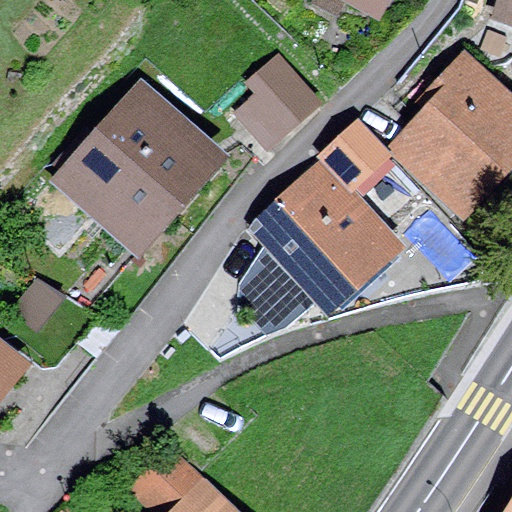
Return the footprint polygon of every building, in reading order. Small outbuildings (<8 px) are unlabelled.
[(334,12),(341,0),(314,0),(314,2),(334,12)] [(241,118),(266,146),(315,104),(274,59),(249,82),(263,98),(241,118)] [(400,148),(461,205),(511,151),(511,113),(463,67),(441,90),(449,97),(400,148)] [(61,165),(135,233),(200,161),(139,107),(100,152),(85,139),(61,165)] [(358,126),(324,157),(348,183),(382,153),(358,126)] [(392,243),(343,188),(348,183),(324,157),(255,223),(326,303),(392,243)] [(38,279),(0,323),(0,338),(34,365),(82,306),(38,279)] [(0,375),(9,364),(0,356),(0,375)] [(191,511),(232,511),(234,510),(173,452),(149,478),(178,507),(184,503),(193,511),(191,511)]
